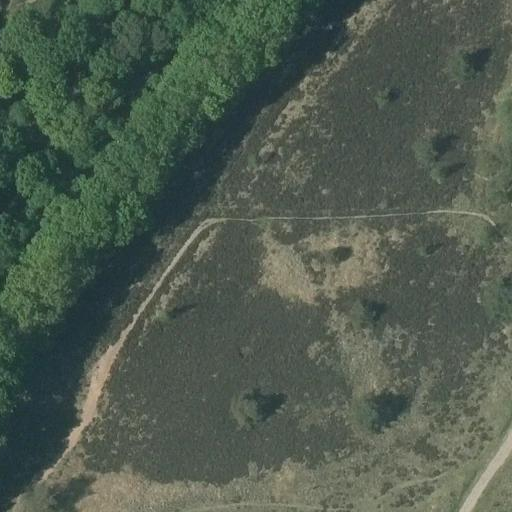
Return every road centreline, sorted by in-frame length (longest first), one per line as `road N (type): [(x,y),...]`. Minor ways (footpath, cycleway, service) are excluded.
road 1 (primary): [(0,305),(234,0)]
road 2 (unclassified): [(130,0),(0,185)]
